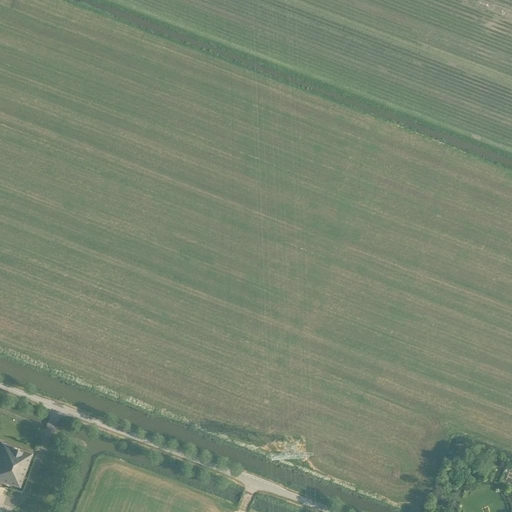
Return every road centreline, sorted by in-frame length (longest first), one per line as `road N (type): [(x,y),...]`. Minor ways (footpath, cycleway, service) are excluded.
road 1 (unclassified): [(333,511),(0,385)]
road 2 (unknown): [(60,408),(24,493),(0,509)]
